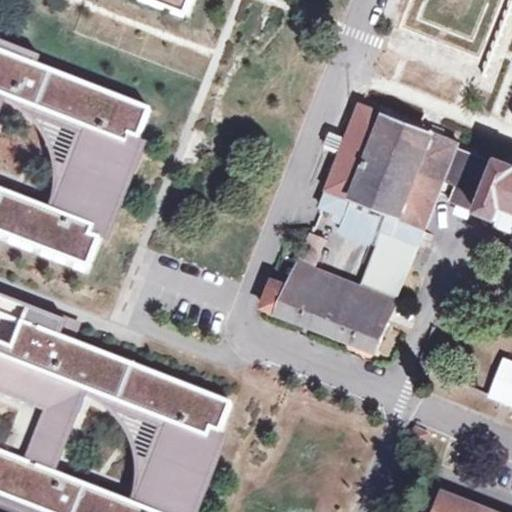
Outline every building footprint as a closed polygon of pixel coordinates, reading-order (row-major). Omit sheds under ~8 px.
[(149,0),(189,15),(194,0),(149,0)] [(37,68),(40,59),(0,43),(0,507),(11,511),(196,511),(223,444),(208,438),(211,430),(222,434),(233,405),(61,338),(67,323),(10,300),(0,295),(0,235),(89,270),(101,238),(90,234),(94,227),(108,232),(139,153),(125,147),(128,140),(138,143),(150,112),(37,68)] [(386,232),(419,246),(446,181),(459,147),(461,142),(433,131),(431,137),(390,120),(391,116),(363,104),(322,207),(386,232)] [(499,163),(459,147),(446,181),(459,186),(453,201),(501,220),(499,225),(511,230),(511,162),(501,158),(499,163)] [(374,292),(397,301),(419,246),(386,232),(367,279),(378,283),(374,292)] [(311,234),(299,264),(316,270),(328,241),(311,234)] [(378,351),(397,301),(374,292),(316,270),(299,264),(289,289),(275,284),(266,308),(378,351)] [(511,360),(507,359),(493,396),(511,403),(511,360)] [(486,511),(444,495),(437,511),(486,511)]
